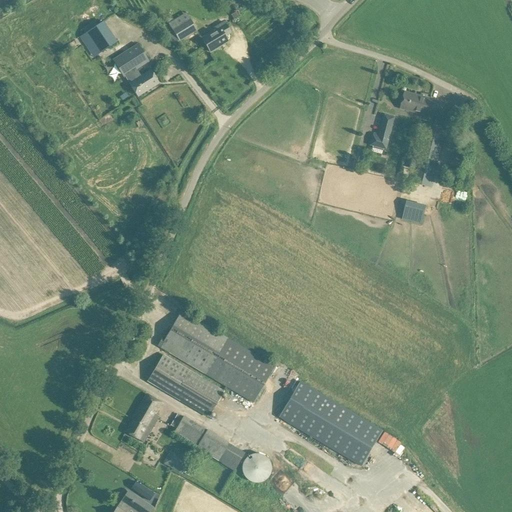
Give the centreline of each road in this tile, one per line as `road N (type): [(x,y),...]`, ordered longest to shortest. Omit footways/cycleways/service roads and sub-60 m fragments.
road 1 (unclassified): [(55,511),(91,409),(202,161),(244,107),(319,37)]
road 2 (unclassified): [(468,96),(319,37)]
